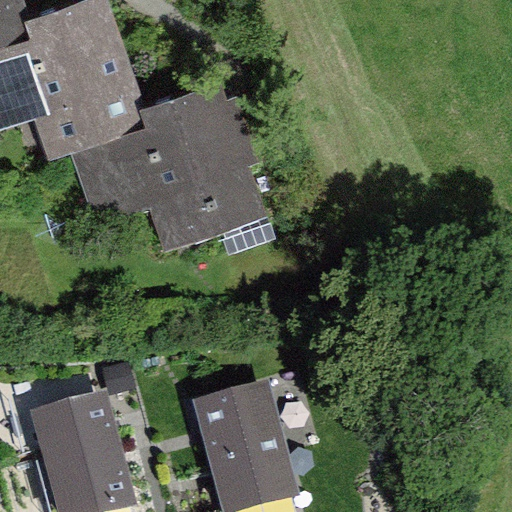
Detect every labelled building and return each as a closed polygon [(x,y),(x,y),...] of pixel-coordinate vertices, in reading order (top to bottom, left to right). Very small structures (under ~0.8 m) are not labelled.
[(25,18),(18,0),(0,0),(0,48),(31,39),(25,18)] [(138,111),(101,0),(82,0),(25,18),(31,39),(0,48),(0,129),(30,119),(45,163),(67,156),(145,131),(138,111)] [(263,223),(221,87),(138,111),(145,131),(67,156),(95,240),(148,223),(158,256),(263,223)] [(264,395),(193,413),(218,511),(288,511),(294,511),(264,395)] [(133,511),(103,404),(33,424),(57,511),(133,511)]
